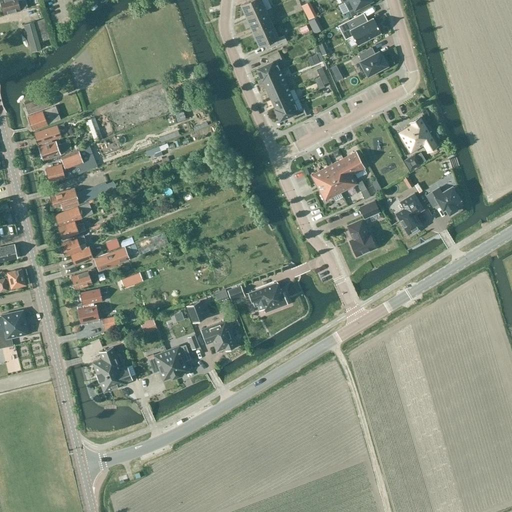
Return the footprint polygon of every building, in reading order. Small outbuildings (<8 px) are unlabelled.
[(18,8),(24,7),(22,1),(17,2),(16,0),(0,0),(3,13),(19,10),(18,8)] [(261,0),(249,0),(241,4),(247,18),(265,10),(261,0)] [(370,0),(349,0),(353,7),(348,10),(351,15),(363,8),(361,4),(370,0)] [(247,18),(253,32),(272,24),(265,10),(247,18)] [(360,15),(339,25),(345,38),(352,35),(357,45),(381,33),(373,18),(367,21),(364,23),(360,15)] [(41,41),(49,39),(43,19),(24,24),(31,51),(43,48),(41,41)] [(294,32),(302,30),(300,23),(293,25),(294,32)] [(278,38),(272,24),(253,32),(259,46),(278,38)] [(284,35),(265,44),(267,49),(286,41),(284,35)] [(371,47),(359,54),(362,60),(360,61),(368,74),(378,69),(379,71),(385,67),(384,66),(386,65),(381,56),(380,56),(378,52),(375,54),(371,47)] [(269,63),(257,68),(262,79),(263,78),(280,71),(276,61),(281,58),(278,52),(267,57),(269,63)] [(319,62),(316,54),(311,57),(314,64),(319,62)] [(325,74),(322,67),(317,69),(320,77),(325,74)] [(280,71),(263,78),(267,88),(284,80),(280,71)] [(328,82),(325,74),(320,77),(323,84),(328,82)] [(284,80),(267,88),(272,98),(289,91),(284,80)] [(289,91),(272,98),(276,108),(293,101),(289,91)] [(29,113),(50,106),(45,94),(25,101),(29,113)] [(276,108),(275,108),(280,119),(292,114),(294,120),(306,115),(303,108),(298,110),(293,101),(276,108)] [(55,106),(47,109),(28,116),(33,129),(61,119),(55,106)] [(411,124),(398,132),(410,153),(423,145),(427,152),(437,146),(429,132),(431,131),(422,115),(410,123),(411,124)] [(94,118),(86,121),(87,125),(88,124),(95,140),(101,138),(94,118)] [(67,134),(63,123),(57,126),(57,125),(34,133),(38,144),(61,137),(61,136),(67,134)] [(44,160),(64,152),(61,143),(57,145),(55,141),(39,146),(44,160)] [(142,159),(156,154),(153,144),(139,149),(142,159)] [(61,157),(64,163),(46,169),(50,181),(65,177),(63,171),(67,170),(66,169),(83,163),(78,150),(61,157)] [(357,183),(352,174),(365,168),(356,151),(311,175),(311,174),(310,174),(325,201),(325,200),(357,183)] [(414,154),(404,160),(410,170),(411,169),(420,164),(422,163),(425,160),(421,152),(415,155),(414,154)] [(409,189),(414,186),(408,175),(402,178),(409,189)] [(434,187),(444,181),(442,177),(432,183),(434,187)] [(121,181),(113,185),(115,190),(123,187),(121,181)] [(74,188),(50,195),(54,207),(62,205),(63,209),(86,201),(109,192),(105,183),(82,191),(75,193),(74,188)] [(439,187),(426,195),(433,206),(439,203),(443,208),(445,207),(449,213),(455,209),(455,208),(462,204),(458,197),(462,195),(456,186),(452,188),(452,187),(442,192),(439,187)] [(422,226),(415,214),(423,209),(414,193),(400,201),(404,208),(396,213),(408,234),(412,231),(413,233),(419,230),(418,228),(422,226)] [(374,200),(359,207),(364,218),(379,211),(374,200)] [(93,202),(89,203),(89,202),(79,206),(55,215),(59,226),(58,227),(63,239),(85,230),(83,223),(76,225),(74,221),(82,218),(96,213),(93,202)] [(362,219),(347,225),(353,239),(349,240),(356,256),(376,247),(369,232),(367,232),(362,219)] [(169,244),(164,232),(136,243),(141,255),(169,244)] [(76,237),(60,243),(65,256),(70,254),(74,265),(93,258),(93,257),(102,254),(99,245),(90,249),(89,246),(81,249),(79,245),(85,242),(86,242),(83,235),(76,237)] [(122,247),(134,243),(132,237),(120,242),(122,247)] [(0,261),(17,258),(17,256),(18,255),(17,251),(15,250),(14,244),(0,247),(0,261)] [(138,252),(135,244),(123,248),(95,259),(100,270),(128,259),(127,256),(138,252)] [(7,272),(8,277),(0,279),(0,291),(25,285),(21,269),(7,272)] [(95,269),(71,276),(75,289),(99,282),(95,269)] [(221,287),(226,298),(237,293),(232,282),(221,287)] [(252,302),(254,307),(257,306),(259,310),(264,309),(265,312),(287,303),(283,292),(281,288),(280,289),(278,282),(248,293),(252,302)] [(211,299),(222,295),(219,287),(208,290),(211,299)] [(93,302),(102,300),(99,288),(80,293),(83,305),(89,303),(93,302)] [(206,317),(200,301),(187,306),(193,322),(206,317)] [(90,306),(78,309),(81,322),(99,318),(98,313),(96,305),(93,306),(93,304),(93,302),(89,303),(90,306)] [(167,311),(169,319),(177,316),(175,309),(167,311)] [(2,317),(0,317),(0,347),(0,348),(13,345),(11,337),(28,334),(22,310),(1,315),(2,317)] [(114,316),(102,319),(104,328),(116,326),(114,316)] [(152,318),(144,321),(148,331),(156,328),(152,318)] [(237,346),(227,320),(201,330),(206,344),(212,341),(216,351),(225,348),(225,350),(237,346)] [(195,335),(188,338),(192,350),(199,347),(195,335)] [(178,346),(166,351),(176,376),(180,375),(179,374),(187,370),(184,361),(190,359),(185,345),(178,347),(178,346)] [(120,368),(112,347),(99,352),(102,358),(92,362),(97,373),(96,373),(98,377),(120,368)] [(176,376),(166,351),(154,355),(154,356),(148,359),(153,373),(160,371),(163,380),(172,376),(172,378),(176,376)] [(127,366),(120,368),(98,377),(99,381),(99,380),(104,392),(126,383),(125,382),(132,379),(127,366)]
